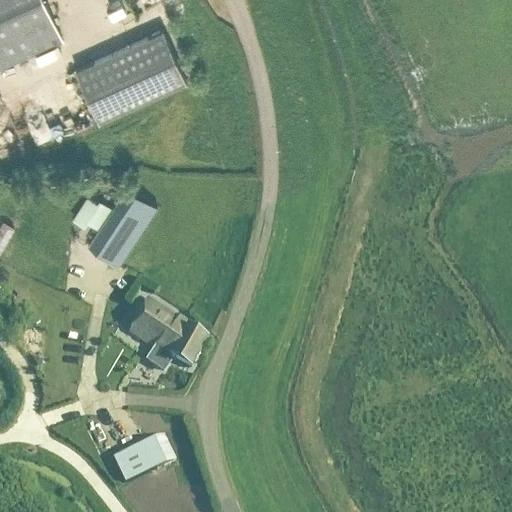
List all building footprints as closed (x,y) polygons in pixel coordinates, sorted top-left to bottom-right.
[(0,0),(0,67),(62,40),(43,0),(0,0)] [(75,68),(98,119),(185,80),(162,28),(75,68)] [(44,55),(4,73),(9,85),(50,67),(44,55)] [(66,77),(73,94),(82,91),(75,73),(66,77)] [(125,188),(94,235),(87,244),(117,265),(157,205),(127,185),(125,188)] [(0,252),(11,231),(0,225),(0,252)] [(191,370),(207,341),(178,323),(179,322),(146,302),(125,333),(158,354),(159,352),(191,370)] [(50,374),(47,391),(73,395),(76,378),(50,374)] [(175,463),(163,438),(124,456),(112,461),(124,487),(136,481),(175,463)]
